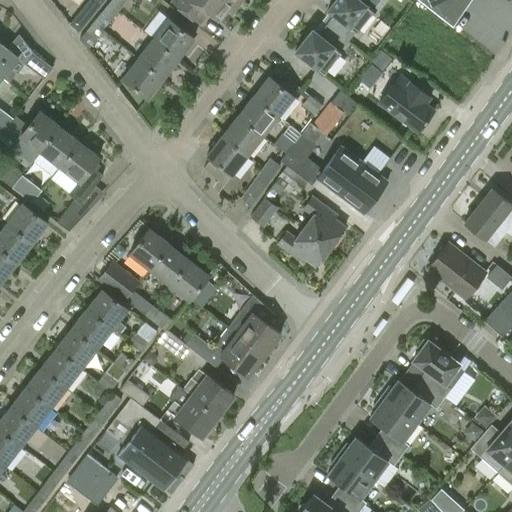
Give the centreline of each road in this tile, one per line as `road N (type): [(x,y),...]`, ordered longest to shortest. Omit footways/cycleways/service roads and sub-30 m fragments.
road 1 (residential): [(511,373),(442,314),(411,313),(283,480)]
road 2 (secondary): [(331,333),(511,89)]
road 3 (residential): [(0,359),(158,169)]
road 4 (residential): [(331,333),(202,221),(158,169)]
road 5 (residential): [(158,169),(292,0)]
road 6 (residential): [(158,169),(26,0)]
road 7 (secondary): [(253,435),(331,333)]
